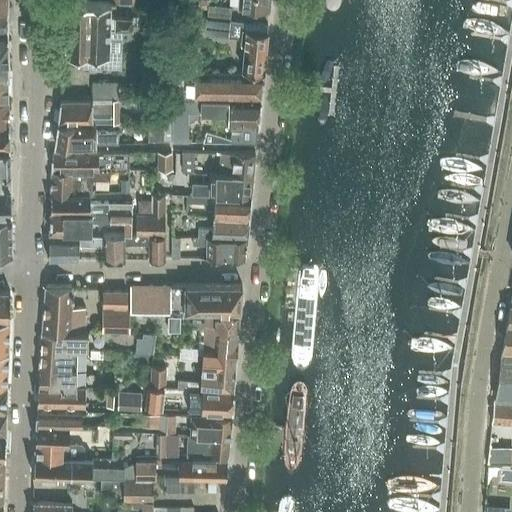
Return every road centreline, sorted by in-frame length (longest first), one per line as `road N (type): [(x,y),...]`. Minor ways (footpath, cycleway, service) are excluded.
road 1 (residential): [(469,511),(479,389),(511,202)]
road 2 (residential): [(264,271),(279,0)]
road 3 (residential): [(28,271),(35,0)]
road 4 (residential): [(235,511),(264,271)]
road 5 (residential): [(28,271),(264,271)]
road 6 (residential): [(24,406),(28,271)]
